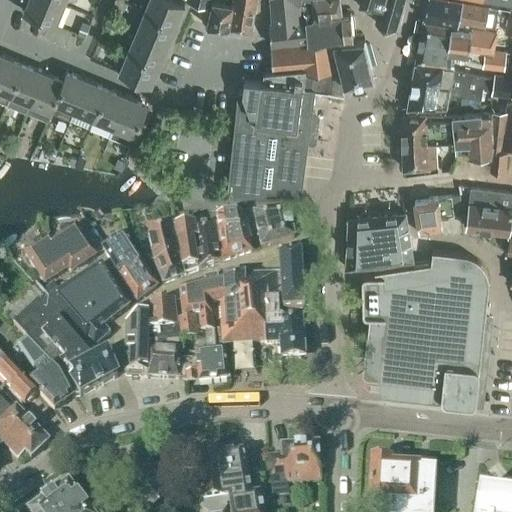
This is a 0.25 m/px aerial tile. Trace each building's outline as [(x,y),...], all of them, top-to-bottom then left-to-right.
[(55,0),(27,0),(23,11),(55,24),(64,4),(55,0)] [(148,0),(144,10),(176,24),(185,3),(178,0),(148,0)] [(212,0),(207,24),(228,27),(229,27),(232,8),(233,1),(232,3),(212,0)] [(232,0),(233,1),(232,8),(255,12),(256,0),(232,0)] [(311,0),(314,18),(272,21),(270,21),(271,44),(353,35),(351,12),(342,12),(340,0),(311,0)] [(311,0),(271,0),(272,21),(314,18),(311,0)] [(403,0),(360,0),(360,5),(379,11),(375,21),(396,27),(403,0)] [(495,26),(499,7),(489,5),(489,4),(467,0),(427,0),(424,18),(463,24),(463,21),(495,26)] [(232,8),(229,27),(251,31),(255,12),(232,8)] [(169,43),(176,24),(144,10),(136,29),(169,43)] [(468,49),(470,26),(423,19),(415,62),(450,66),(451,64),(453,64),(455,52),(468,53),(471,55),(471,57),(484,61),(485,51),(468,49)] [(82,21),(79,28),(87,31),(90,24),(82,21)] [(511,68),(511,51),(493,50),(497,31),(470,26),(468,49),(485,51),(484,61),(483,67),(496,68),(511,68)] [(160,63),(169,43),(136,29),(128,49),(160,63)] [(374,75),(364,39),(327,42),(330,71),(306,72),(304,85),(311,86),(311,90),(344,95),(345,83),(374,75)] [(271,46),(273,70),(306,67),(306,72),(330,71),(327,42),(303,44),(302,44),(271,46)] [(151,84),(160,63),(128,49),(119,71),(151,84)] [(0,100),(7,103),(24,61),(4,53),(0,62),(0,100)] [(27,111),(44,70),(24,61),(7,103),(27,111)] [(492,89),(494,77),(454,68),(454,67),(415,63),(407,107),(434,107),(447,107),(450,93),(482,98),(484,88),(492,89)] [(304,85),(306,72),(306,67),(273,70),(264,71),(262,80),(260,79),(260,80),(244,78),(242,91),(242,90),(239,114),(237,113),(237,119),(238,120),(238,124),(236,124),(236,130),(237,130),(236,145),(234,145),(233,151),(235,151),(235,155),(233,155),(232,161),(234,161),(234,166),(232,165),(231,172),(233,172),(231,193),(299,189),(306,138),(309,138),(312,109),(309,108),(311,90),(311,86),(304,85)] [(511,95),(511,70),(496,68),(494,77),(492,89),(492,93),(511,95)] [(71,119),(71,118),(88,78),(66,69),(63,78),(64,78),(54,101),(55,102),(52,111),(71,119)] [(64,78),(63,78),(44,70),(27,111),(48,120),(52,111),(55,102),(54,101),(64,78)] [(91,126),(108,86),(88,78),(71,118),(91,126)] [(111,135),(127,94),(108,86),(91,126),(111,135)] [(127,94),(111,135),(131,144),(135,135),(148,103),(127,94)] [(493,147),(492,154),(490,168),(505,171),(508,150),(511,151),(511,102),(508,102),(506,110),(493,110),(493,147)] [(468,112),(452,113),(455,143),(456,143),(457,152),(470,152),(470,154),(492,154),(493,147),(493,110),(468,112)] [(436,145),(455,143),(452,113),(445,113),(426,114),(426,113),(402,114),(404,168),(429,167),(429,166),(437,166),(436,145)] [(51,146),(48,155),(54,157),(57,149),(51,146)] [(79,157),(76,165),(81,167),(84,160),(79,157)] [(127,160),(119,157),(114,169),(122,172),(127,160)] [(511,207),(511,191),(471,186),(469,204),(467,227),(509,232),(511,208),(511,207)] [(452,194),(454,214),(463,213),(461,193),(452,194)] [(414,200),(419,232),(442,229),(440,216),(454,214),(452,194),(438,196),(438,195),(429,196),(429,198),(414,200)] [(346,267),(378,264),(379,264),(382,264),(413,259),(410,240),(407,223),(405,211),(348,217),(348,233),(346,267)] [(260,251),(293,240),(288,214),(253,216),(260,251)] [(216,225),(218,254),(219,254),(222,263),(251,254),(247,240),(252,240),(249,228),(248,228),(245,215),(229,217),(215,218),(216,225)] [(174,245),(169,222),(145,227),(153,263),(162,286),(183,278),(178,245),(174,245)] [(218,254),(216,225),(194,227),(196,242),(192,243),(195,273),(221,263),(218,254)] [(196,242),(194,227),(194,226),(176,228),(178,244),(184,277),(195,273),(192,243),(196,242)] [(68,271),(70,275),(95,259),(75,228),(51,243),(51,244),(68,271)] [(136,303),(156,288),(123,237),(102,251),(136,303)] [(51,244),(51,243),(49,240),(24,256),(44,286),(68,271),(51,244)] [(280,275),(281,300),(282,313),(303,312),(299,247),(278,254),(280,275)] [(367,393),(469,404),(472,403),(473,403),(474,402),(475,401),(476,400),(476,397),(488,289),(489,281),(489,278),(488,275),(487,271),(486,269),(485,266),(483,263),(479,260),(475,257),(471,255),(468,254),(465,253),(432,249),(431,261),(375,270),(374,274),(365,274),(364,275),(363,276),(362,278),(362,280),(363,313),(363,314),(365,315),(367,316),(369,316),(362,386),(362,387),(362,389),(363,390),(365,392),(367,393)] [(100,267),(67,288),(103,328),(128,309),(100,267)] [(278,300),(281,300),(280,275),(243,277),(244,297),(251,297),(252,303),(278,300)] [(223,303),(250,303),(252,303),(251,297),(244,297),(243,277),(222,278),(220,279),(223,303)] [(210,305),(219,303),(223,303),(220,279),(195,284),(179,289),(183,322),(179,323),(182,342),(197,340),(196,334),(205,333),(206,353),(213,352),(213,333),(210,305)] [(102,328),(103,328),(67,288),(64,286),(57,293),(48,300),(47,301),(34,288),(10,311),(4,305),(0,308),(0,312),(33,348),(42,357),(50,370),(63,389),(71,400),(73,399),(79,399),(117,379),(107,355),(94,362),(88,355),(109,336),(102,328)] [(51,286),(42,294),(48,300),(57,293),(51,286)] [(261,305),(264,344),(264,346),(279,345),(280,361),(300,359),(303,356),(301,317),(278,319),(278,300),(252,303),(250,303),(250,306),(261,305)] [(144,379),(144,383),(145,383),(146,379),(178,381),(180,352),(174,302),(149,304),(147,306),(146,341),(145,350),(144,379)] [(222,346),(264,344),(261,305),(250,306),(250,303),(223,303),(219,303),(222,346)] [(125,378),(144,379),(145,350),(146,341),(147,306),(126,324),(124,374),(125,378)] [(54,412),(71,400),(63,389),(50,370),(42,357),(33,348),(28,352),(37,361),(35,362),(43,373),(27,384),(54,412)] [(198,385),(228,382),(225,351),(213,352),(206,353),(195,354),(196,362),(184,363),(185,385),(198,384),(198,385)] [(24,408),(37,396),(0,357),(0,379),(12,392),(10,394),(24,408)] [(48,444),(15,410),(11,414),(0,402),(0,442),(3,446),(18,462),(25,456),(30,462),(48,444)] [(281,457),(267,458),(269,480),(271,500),(288,499),(287,486),(320,483),(317,446),(281,449),(281,457)] [(195,460),(203,511),(225,511),(224,503),(228,502),(229,511),(261,511),(259,496),(250,498),(243,454),(215,459),(215,456),(212,457),(209,455),(201,456),(199,459),(195,460)] [(402,465),(388,464),(385,460),(377,460),(374,463),(371,463),(367,511),(434,511),(437,474),(423,474),(422,477),(418,476),(419,470),(402,469),(402,465)] [(144,511),(149,511),(166,499),(139,462),(118,477),(144,511)] [(40,502),(41,503),(28,511),(88,511),(68,484),(53,495),(52,493),(40,502)] [(503,498),(479,494),(476,511),(511,511),(511,497),(502,495),(503,498)]
